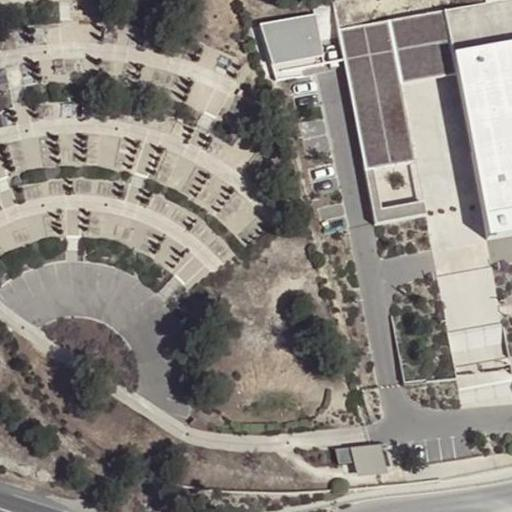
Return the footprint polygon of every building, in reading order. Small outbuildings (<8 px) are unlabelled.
[(511,0),(508,0),(336,33),(342,62),(350,61),(372,174),(414,165),(399,88),(396,69),(450,59),(454,78),(486,241),(511,236),(511,0)] [(311,19),(264,29),(274,77),(321,68),(311,19)] [(396,69),(399,88),(454,78),(450,59),(396,69)] [(350,61),(342,62),(373,228),(424,218),(421,205),(379,213),(372,174),(350,61)] [(390,473),(387,444),(357,446),(359,475),(390,473)]
